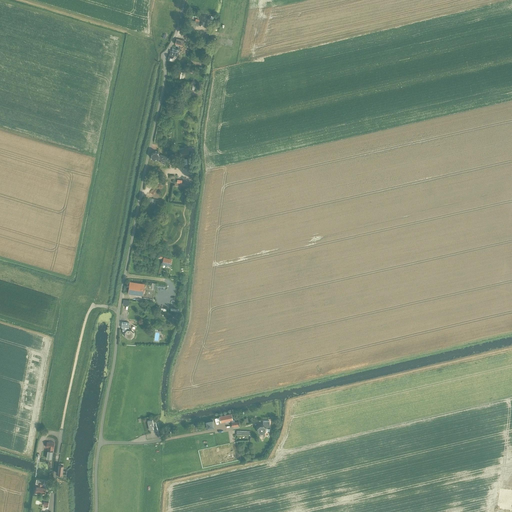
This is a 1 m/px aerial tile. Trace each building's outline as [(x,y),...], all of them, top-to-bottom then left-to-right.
[(180,46),(180,45),(182,46),(184,41),(176,39),(175,44),(179,45),(177,50),(173,49),(172,51),(170,51),(169,55),(168,61),(174,62),(175,56),(178,56),(179,52),(180,49),(181,47),(180,46)] [(151,153),(151,156),(153,159),(153,160),(156,160),(157,159),(162,161),(162,162),(165,163),(166,159),(168,160),(169,158),(167,157),(167,156),(160,154),(158,151),(154,151),(151,153)] [(189,179),(173,177),(172,183),(188,185),(189,179)] [(163,257),(162,264),(170,266),(172,259),(163,257)] [(131,283),(129,292),(142,294),(143,284),(131,283)] [(122,323),(121,328),(122,328),(122,331),(125,331),(124,331),(124,335),(127,338),(131,339),(134,336),(134,331),(131,329),(127,329),(127,328),(129,328),(129,323),(122,323)] [(220,422),(230,420),(233,420),(232,414),(219,416),(220,422)] [(207,428),(214,427),(213,420),(206,422),(207,428)] [(263,421),(263,424),(259,424),(256,427),(257,431),(260,434),(264,434),(264,433),(266,431),(266,428),(270,428),(270,421),(263,421)] [(53,448),(54,448),(54,443),(47,442),(46,447),(48,447),(48,450),(53,450),(53,448)] [(36,483),(38,484),(38,482),(43,483),(42,487),(46,487),(47,487),(48,484),(49,484),(49,481),(44,480),(37,479),(36,483)] [(45,493),(46,487),(42,487),(43,483),(38,482),(38,484),(38,486),(37,486),(36,491),(45,493)]
